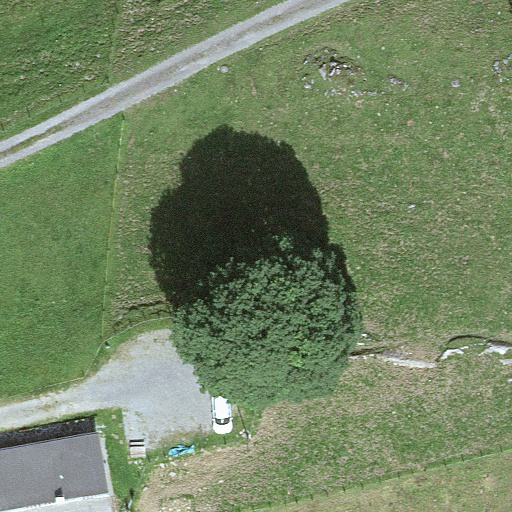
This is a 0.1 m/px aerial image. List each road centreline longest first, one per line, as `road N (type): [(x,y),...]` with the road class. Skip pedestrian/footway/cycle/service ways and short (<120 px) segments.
road 1 (unclassified): [(0,153),(322,0)]
road 2 (unclassified): [(156,387),(0,416)]
